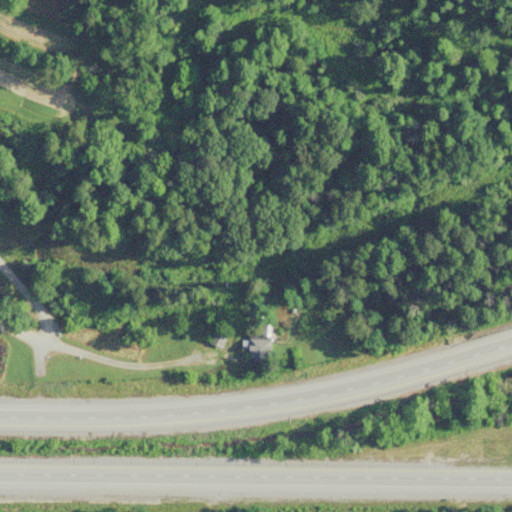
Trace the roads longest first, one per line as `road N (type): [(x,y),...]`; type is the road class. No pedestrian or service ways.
road 1 (trunk): [(511,340),(388,378),(273,401),(156,413),(0,414)]
road 2 (trunk): [(0,472),(511,477)]
